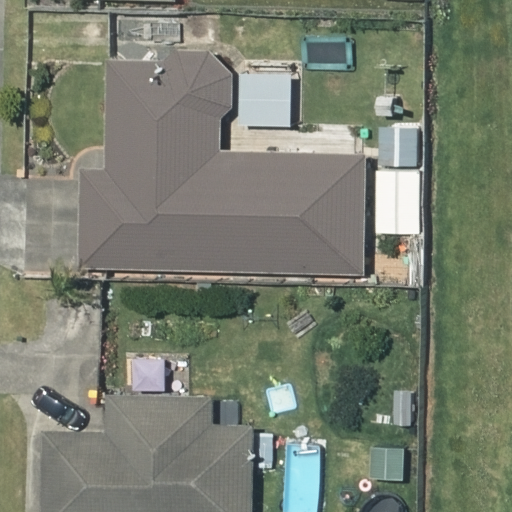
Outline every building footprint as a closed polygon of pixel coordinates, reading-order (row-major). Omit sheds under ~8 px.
[(425,0),(399,0),(399,16),(425,17),(425,0)] [(117,13),(98,13),(97,37),(117,38),(117,13)] [(78,263),(362,269),(365,148),(218,144),(218,113),(230,101),(231,68),(207,44),(174,44),(163,55),(103,54),(102,164),(79,164),(78,263)] [(376,122),(376,160),(414,160),(414,123),(376,122)] [(420,166),(375,166),(375,229),(420,229),(420,166)] [(39,511),(249,511),(251,421),(209,420),(209,393),(104,391),(104,428),(41,426),(39,511)] [(367,475),(403,475),(403,444),(368,444),(367,475)]
